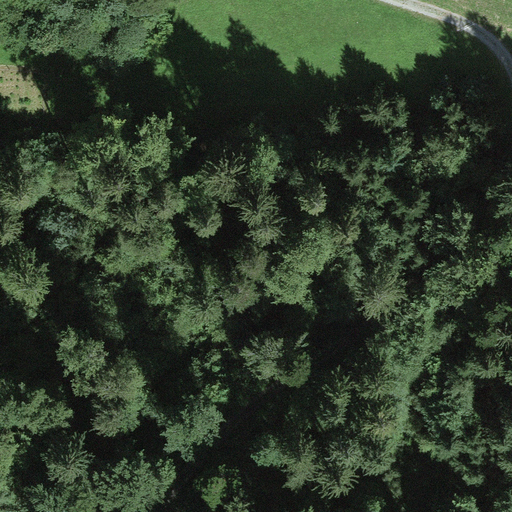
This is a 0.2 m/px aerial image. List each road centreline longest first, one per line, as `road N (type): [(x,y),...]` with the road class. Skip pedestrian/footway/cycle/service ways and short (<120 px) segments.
road 1 (track): [(147,511),(251,400),(487,224),(511,164)]
road 2 (track): [(511,76),(496,47),(460,17),(407,0)]
